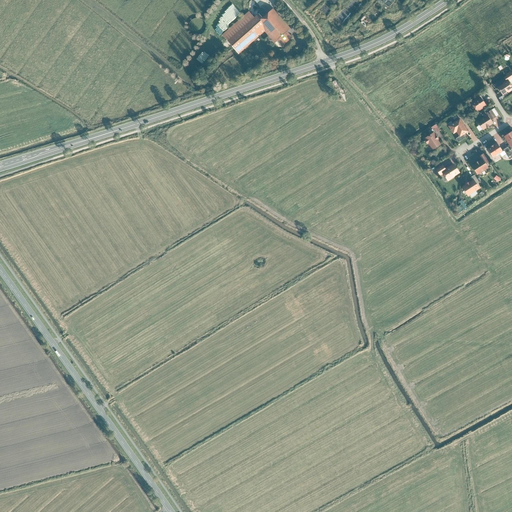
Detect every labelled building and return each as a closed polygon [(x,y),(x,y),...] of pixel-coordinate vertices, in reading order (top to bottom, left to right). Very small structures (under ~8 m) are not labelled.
[(387,9),(395,0),(394,0),(379,0),(378,1),(387,9)] [(250,11),(222,34),(239,54),(265,31),(274,42),(276,41),(286,32),(290,29),(273,9),(261,19),(258,16),(255,18),(250,11)] [(291,38),(286,32),(276,41),(281,47),(291,38)] [(301,51),(305,48),(300,43),(296,47),(301,51)] [(508,80),(511,77),(511,73),(503,78),(505,81),(507,80),(508,80)] [(340,88),(335,80),(328,84),(333,92),(340,88)] [(501,96),(511,89),(511,87),(508,80),(507,80),(505,81),(502,83),(502,84),(496,88),(501,96)] [(475,112),(486,106),(481,97),(470,103),(475,112)] [(491,121),(496,118),(491,110),(486,113),(487,115),(491,121)] [(480,131),(493,124),(491,121),(487,115),(475,123),(480,131)] [(464,135),(468,132),(460,119),(448,126),(453,135),(456,133),(459,137),(464,135)] [(436,133),(440,131),(436,125),(431,128),(433,131),(434,130),(436,133)] [(511,131),(503,137),(510,148),(511,147),(511,131)] [(431,151),(440,145),(433,133),(423,139),(431,151)] [(502,151),(498,144),(487,150),(492,158),(501,153),(502,152),(502,151)] [(505,160),(511,155),(508,148),(502,151),(502,152),(501,153),(505,160)] [(486,164),(489,163),(484,154),(479,157),(481,160),(482,159),(486,164)] [(476,176),(488,168),(486,164),(482,159),(481,160),(470,166),(476,176)] [(445,182),(460,173),(454,163),(444,169),(445,171),(440,174),(445,182)] [(442,165),(435,169),(438,175),(440,174),(445,171),(444,169),(442,165)] [(476,184),(479,183),(474,175),(470,178),(472,180),(475,185),(476,184)] [(467,196),(479,189),(476,184),(475,185),(472,180),(461,187),(467,196)] [(462,200),(460,201),(461,204),(457,207),(460,211),(467,207),(462,200)]
